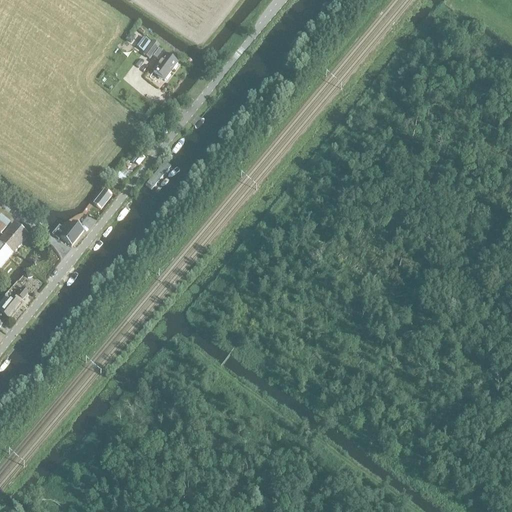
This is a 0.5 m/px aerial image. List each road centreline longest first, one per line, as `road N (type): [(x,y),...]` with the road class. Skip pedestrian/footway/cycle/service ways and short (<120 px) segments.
road 1 (unclassified): [(0,349),(283,0)]
road 2 (track): [(220,367),(417,511)]
